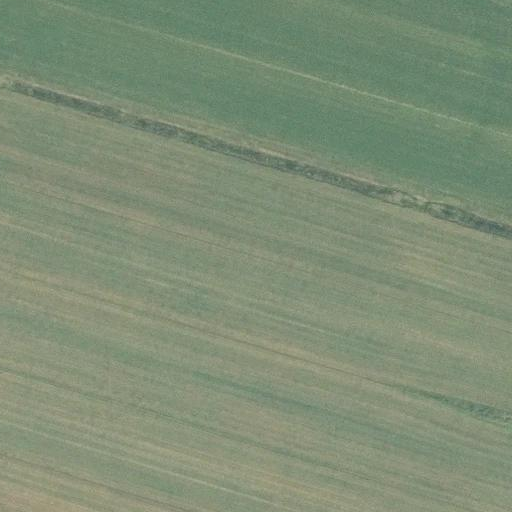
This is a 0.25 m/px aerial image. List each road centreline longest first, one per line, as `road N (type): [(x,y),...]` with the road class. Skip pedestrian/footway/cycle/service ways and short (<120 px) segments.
road 1 (residential): [(511,338),(0,179)]
road 2 (unclassified): [(338,0),(511,53)]
